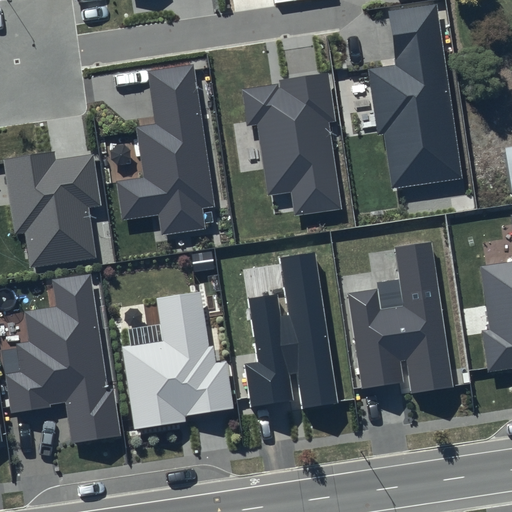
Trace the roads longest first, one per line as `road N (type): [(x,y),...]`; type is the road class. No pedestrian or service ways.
road 1 (residential): [(0,63),(355,9)]
road 2 (residential): [(233,511),(511,470)]
